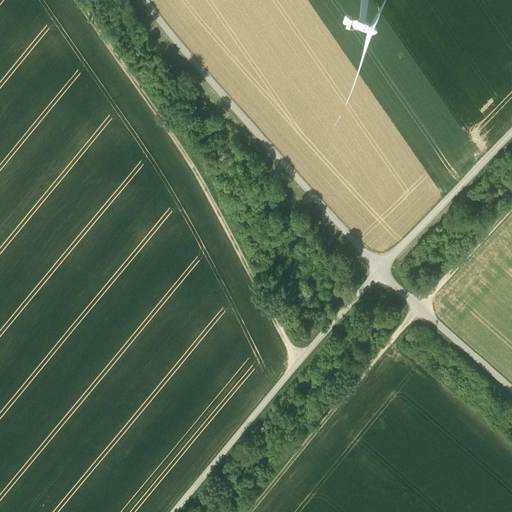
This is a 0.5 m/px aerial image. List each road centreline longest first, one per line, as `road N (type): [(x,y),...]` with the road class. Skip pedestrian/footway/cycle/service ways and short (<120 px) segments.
road 1 (track): [(511,212),(253,511)]
road 2 (track): [(146,0),(379,270)]
road 3 (track): [(190,511),(379,270)]
road 4 (track): [(511,133),(379,270)]
road 5 (track): [(379,270),(511,388)]
